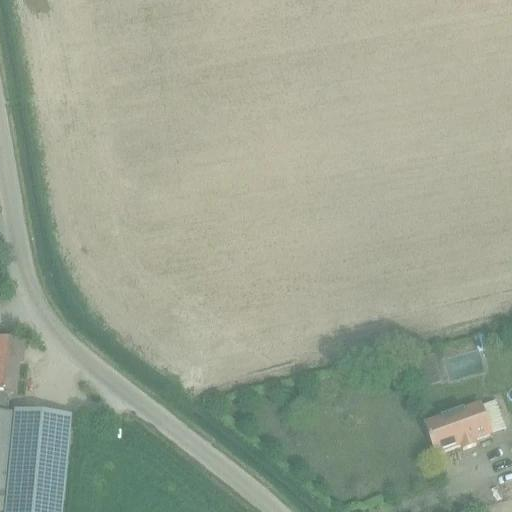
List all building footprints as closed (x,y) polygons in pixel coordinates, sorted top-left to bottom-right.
[(0,414),(10,416),(11,395),(17,396),(20,365),(24,365),(26,342),(0,340),(0,414)] [(434,357),(415,362),(419,377),(437,372),(434,357)] [(462,386),(478,381),(474,368),(458,373),(462,386)] [(475,443),(491,438),(507,432),(497,403),(480,409),(465,415),(465,412),(427,426),(438,456),(461,448),(463,452),(476,448),(475,443)] [(0,414),(0,511),(9,511),(17,416),(10,416),(0,414)] [(9,511),(65,511),(73,421),(17,416),(9,511)]
